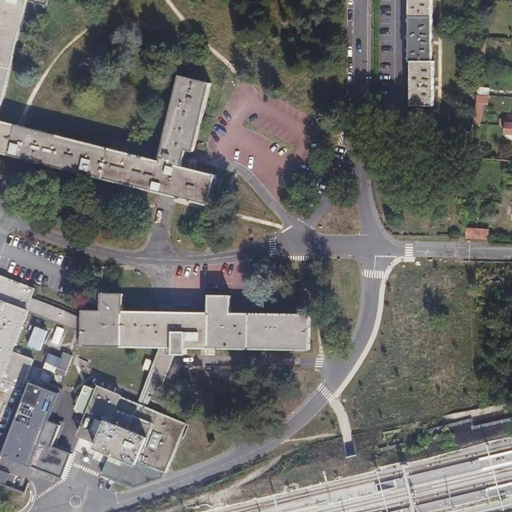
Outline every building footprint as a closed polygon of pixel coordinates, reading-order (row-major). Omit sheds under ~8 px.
[(0,0),(0,152),(6,154),(14,125),(0,121),(0,96),(24,0),(0,0)] [(433,0),(410,0),(411,32),(410,61),(413,61),(413,83),(413,106),(435,106),(435,62),(433,61),(433,0)] [(483,41),(476,40),(474,68),(481,69),(483,41)] [(481,69),(474,68),(473,77),(482,78),(483,69),(481,69)] [(209,81),(179,73),(158,157),(159,158),(168,160),(167,164),(179,167),(184,147),(191,149),(209,81)] [(484,97),(472,96),(471,104),(480,104),(483,105),(484,97)] [(471,104),(470,124),(478,125),(480,104),(471,104)] [(511,125),(504,124),(503,132),(511,133),(511,125)] [(212,179),(213,175),(179,167),(167,164),(168,160),(159,158),(158,162),(17,126),(14,125),(6,154),(206,205),(209,191),(212,179)] [(467,143),(462,157),(477,159),(478,150),(476,149),(476,144),(467,143)] [(218,181),(212,179),(209,191),(215,193),(218,181)] [(461,218),(462,229),(470,229),(471,219),(461,218)] [(462,229),(462,238),(485,239),(485,230),(470,229),(462,229)] [(34,297),(37,289),(0,274),(0,455),(63,479),(72,456),(54,449),(64,426),(52,422),(61,395),(28,383),(22,381),(30,361),(10,353),(26,312),(78,332),(79,318),(34,297)] [(499,282),(489,282),(488,292),(499,292),(499,282)] [(183,348),(308,350),(308,315),(228,313),(228,296),(207,295),(207,313),(119,311),(120,294),(98,293),(98,310),(93,310),(79,310),(79,318),(78,332),(78,345),(158,347),(183,348)] [(58,326),(53,342),(60,344),(64,328),(58,326)] [(48,336),(37,331),(29,350),(40,355),(48,336)] [(183,348),(158,347),(134,405),(140,407),(146,393),(154,396),(171,358),(183,359),(183,348)] [(59,362),(46,357),(43,367),(55,372),(53,376),(63,380),(70,361),(61,357),(59,362)] [(229,408),(237,390),(211,380),(212,376),(201,371),(199,376),(178,368),(171,386),(195,395),(192,402),(204,407),(207,400),(229,408)] [(49,378),(40,375),(37,384),(46,387),(49,378)] [(131,489),(159,479),(161,474),(162,474),(183,425),(140,407),(134,405),(95,388),(93,392),(82,387),(72,412),(84,416),(74,439),(95,448),(92,455),(105,460),(99,476),(131,489)] [(246,390),(240,387),(231,410),(238,413),(246,390)] [(0,469),(0,481),(6,484),(10,473),(0,469)]
